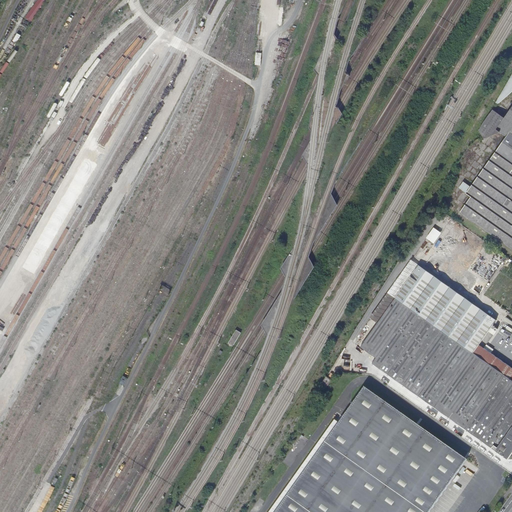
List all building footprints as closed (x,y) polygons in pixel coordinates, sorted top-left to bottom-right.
[(46,1),(44,0),(38,0),(26,18),(31,22),(46,1)] [(486,119),(480,128),(483,137),(497,128),(506,117),(492,107),(486,119)] [(489,162),(511,178),(511,107),(506,117),(497,128),(508,136),(489,162)] [(511,178),(489,162),(468,192),(472,195),(461,211),(511,247),(511,178)] [(459,187),(467,192),(471,186),(464,181),(459,187)] [(433,227),(427,238),(435,243),(441,231),(433,227)] [(497,453),(511,431),(511,380),(474,354),(480,345),(491,330),(497,321),(434,276),(429,272),(411,260),(353,342),(361,347),(376,358),(372,363),(497,453)] [(236,330),(228,344),(233,347),(241,333),(236,330)] [(487,344),(484,348),(492,354),(494,350),(488,345),(487,344)] [(484,348),(480,345),(474,354),(511,380),(511,368),(492,354),(484,348)] [(128,379),(123,376),(119,384),(124,387),(128,379)] [(323,386),(328,390),(335,380),(330,376),(323,386)] [(432,511),(470,460),(368,387),(346,418),(342,423),(326,445),(309,469),(290,496),(278,511),(432,511)] [(278,511),(290,496),(309,469),(326,445),(342,423),(338,419),(311,456),(305,464),(274,507),(270,511),(278,511)] [(511,431),(497,453),(509,461),(511,457),(511,431)]
